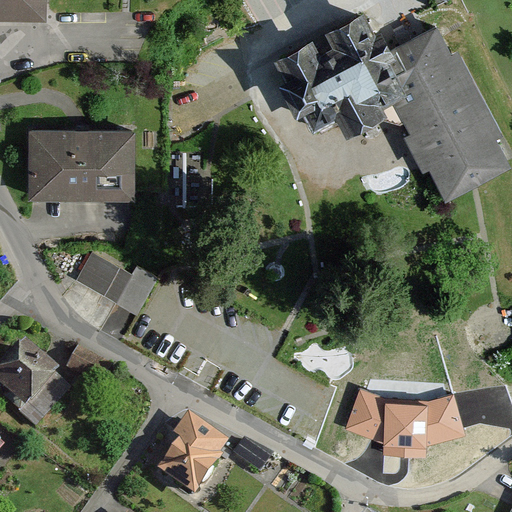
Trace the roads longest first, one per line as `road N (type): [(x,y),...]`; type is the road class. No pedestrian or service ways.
road 1 (residential): [(0,196),(60,316),(178,388)]
road 2 (residential): [(178,388),(364,490)]
road 3 (residential): [(87,511),(178,388)]
